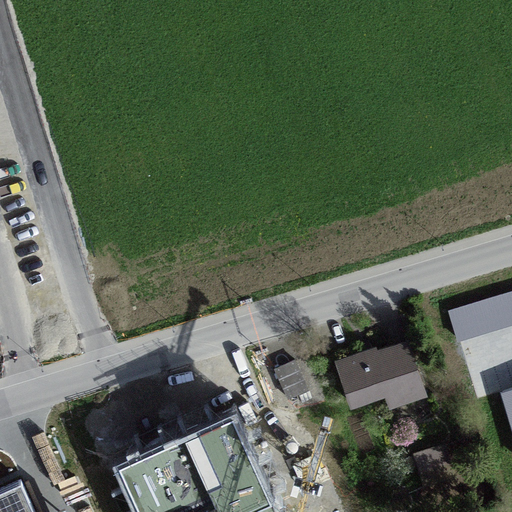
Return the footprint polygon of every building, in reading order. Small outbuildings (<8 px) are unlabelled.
[(423,395),(406,343),(374,354),(373,353),(370,354),(337,365),(349,405),(397,389),(402,402),(423,395)] [(286,399),(306,390),(293,361),(284,365),(273,370),(286,399)] [(511,388),(502,392),(511,427),(511,388)] [(275,511),(230,412),(117,464),(138,511),(275,511)] [(0,511),(32,511),(19,481),(0,489),(0,511)]
